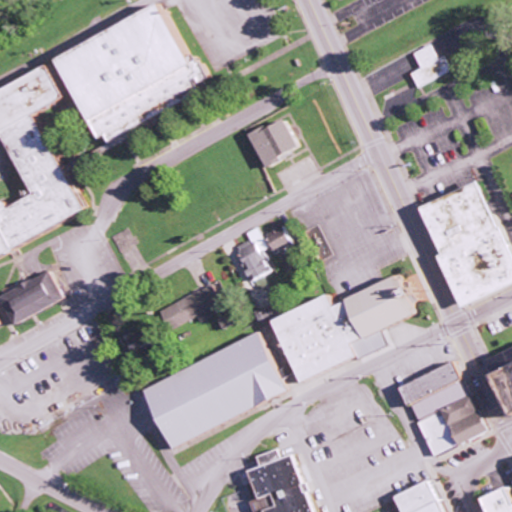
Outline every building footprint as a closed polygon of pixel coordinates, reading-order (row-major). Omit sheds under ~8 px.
[(72,55),(113,138),(119,135),(121,139),(212,95),(204,79),(213,75),(211,70),(210,71),(178,4),(72,55)] [(443,58),(436,44),(419,53),(426,68),(417,73),(423,87),(457,71),(449,56),(443,58)] [(0,260),(97,214),(49,112),(77,98),(62,67),(0,96),(0,140),(15,134),(44,195),(19,207),(17,202),(3,209),(6,217),(0,219),(0,260)] [(275,167),(309,149),(293,118),(259,136),(275,167)] [(470,307),(511,289),(511,232),(491,182),(432,206),(451,254),(449,255),(470,307)] [(298,244),(288,224),(267,235),(278,255),(298,244)] [(266,250),(272,248),(262,228),(250,233),(254,240),(239,247),(255,282),(277,272),(266,250)] [(72,298),(57,270),(6,297),(21,325),(72,298)] [(283,319),(310,382),(395,346),(388,331),(428,314),(412,276),(343,305),(339,295),(283,319)] [(233,307),(217,281),(165,312),(176,331),(213,309),(217,316),(233,307)] [(163,345),(154,327),(129,339),(137,357),(163,345)] [(181,448),(298,393),(269,332),(153,387),(181,448)] [(511,352),(496,360),(511,395),(511,352)] [(410,386),(438,456),(496,433),(467,363),(410,386)] [(317,511),(299,455),(287,459),(284,450),(263,457),(267,468),(256,471),(265,499),(255,502),(258,511),(270,511),(271,511),(317,511)] [(247,486),(258,481),(253,470),(242,475),(247,486)] [(455,511),(442,480),(405,496),(411,511),(455,511)] [(511,511),(511,491),(496,498),(501,511),(511,511)]
